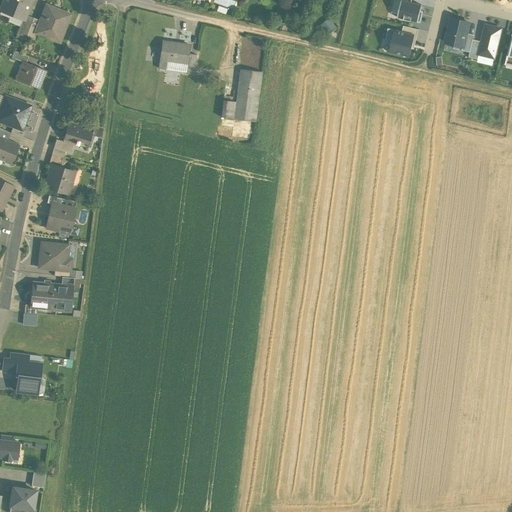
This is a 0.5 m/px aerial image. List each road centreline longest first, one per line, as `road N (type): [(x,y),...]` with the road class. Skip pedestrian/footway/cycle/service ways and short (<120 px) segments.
road 1 (track): [(122,0),(60,511)]
road 2 (residential): [(91,0),(18,219),(0,332)]
road 3 (track): [(511,95),(227,25)]
